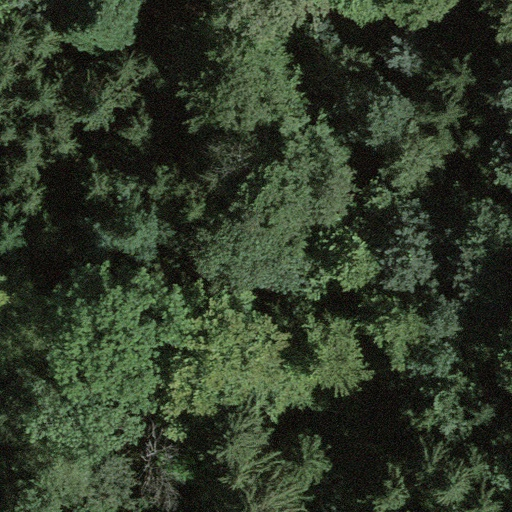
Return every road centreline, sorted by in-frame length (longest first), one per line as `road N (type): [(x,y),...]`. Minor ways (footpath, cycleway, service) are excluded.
road 1 (track): [(279,511),(276,371),(259,247),(190,57),(160,0)]
road 2 (track): [(314,0),(511,33)]
